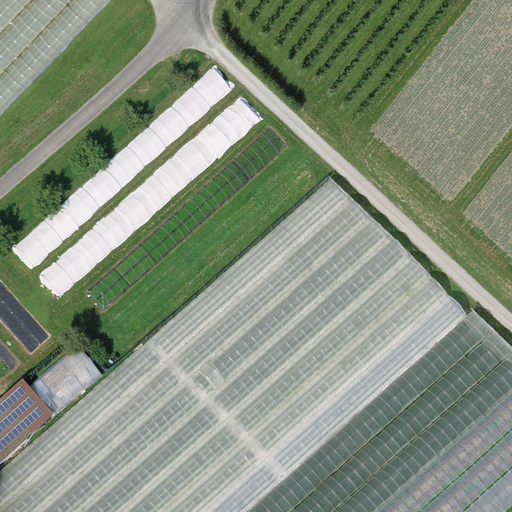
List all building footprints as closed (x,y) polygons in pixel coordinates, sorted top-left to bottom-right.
[(334,177),(255,252),(269,266),(348,192),(334,177)] [(65,297),(165,203),(145,182),(45,276),(65,297)] [(511,356),(511,337),(499,338),(501,358),(511,356)] [(26,382),(0,404),(0,460),(53,415),(26,382)] [(456,511),(511,459),(511,393),(508,393),(482,418),(479,418),(380,511),(193,511),(174,509),(177,492),(157,489),(158,478),(134,475),(138,452),(109,421),(72,456),(52,435),(0,484),(0,511),(456,511)]
